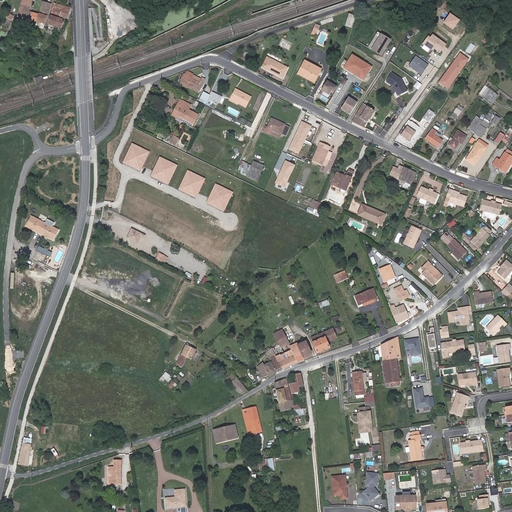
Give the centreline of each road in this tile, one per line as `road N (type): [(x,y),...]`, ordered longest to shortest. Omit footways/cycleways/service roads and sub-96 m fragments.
road 1 (residential): [(85,145),(106,132),(126,88),(210,59),(465,184),(511,194)]
road 2 (residential): [(2,474),(24,380),(81,227),(85,145)]
road 3 (residential): [(302,366),(203,419),(37,472),(2,474)]
road 4 (residential): [(511,233),(416,323),(302,366)]
road 5 (residential): [(8,356),(8,252),(24,171)]
road 6 (residential): [(302,366),(320,511)]
road 7 (residential): [(78,0),(85,145)]
